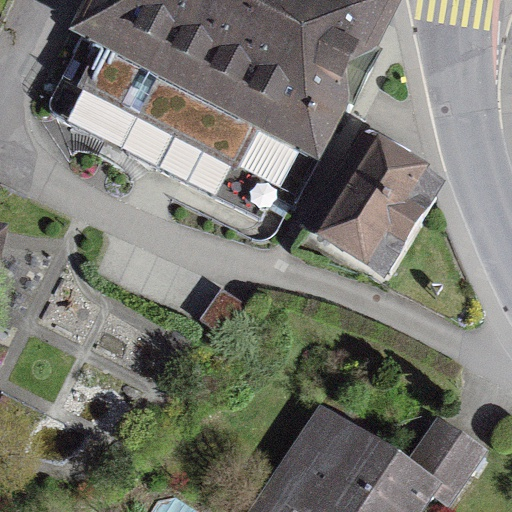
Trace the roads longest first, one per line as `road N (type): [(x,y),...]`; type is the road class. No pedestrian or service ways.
road 1 (unknown): [(0,133),(511,330)]
road 2 (residential): [(511,251),(466,124),(450,0)]
